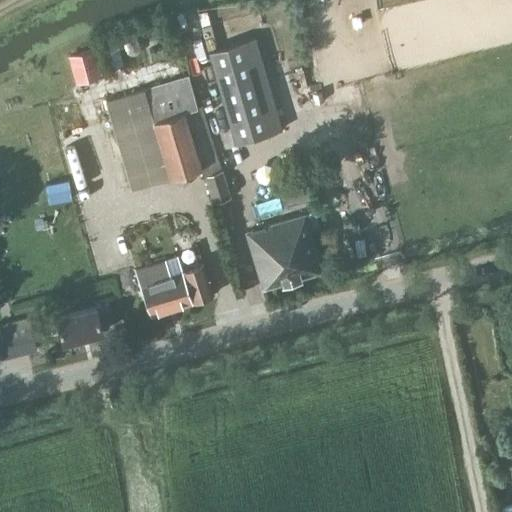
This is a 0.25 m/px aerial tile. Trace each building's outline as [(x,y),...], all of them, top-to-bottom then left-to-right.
[(190,76),(204,75),(202,28),(188,29),(190,76)] [(255,39),(210,52),(237,143),(282,129),(255,39)] [(69,56),(76,83),(101,76),(94,49),(69,56)] [(352,76),(333,78),(336,102),(354,99),(352,76)] [(139,180),(215,156),(190,80),(114,104),(139,180)] [(221,171),(205,176),(213,204),(230,198),(222,171),(221,171)] [(305,215),(246,233),(262,288),(321,271),(308,227),(317,224),(313,209),(304,212),(305,215)] [(127,223),(115,226),(125,262),(137,259),(127,223)] [(165,261),(147,266),(138,269),(152,317),(189,306),(213,295),(204,265),(182,271),(177,256),(165,259),(165,261)] [(108,303),(56,317),(63,343),(103,332),(99,320),(112,317),(108,303)] [(0,343),(4,360),(38,351),(30,319),(0,326),(0,343)]
